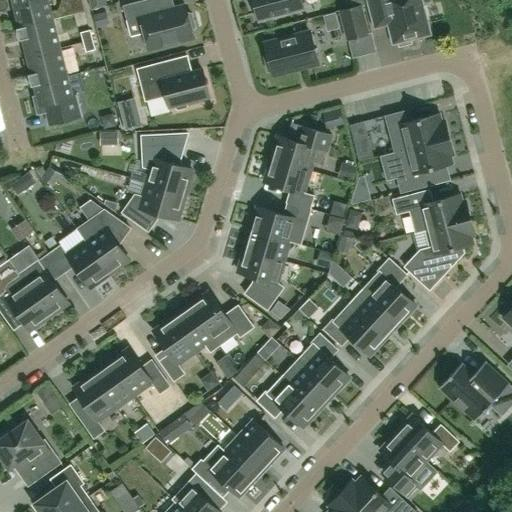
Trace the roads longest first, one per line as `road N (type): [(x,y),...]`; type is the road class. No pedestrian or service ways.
road 1 (residential): [(245,106),(202,242),(0,383)]
road 2 (residential): [(245,106),(461,57),(478,72),(511,211)]
road 3 (residential): [(511,262),(279,511)]
